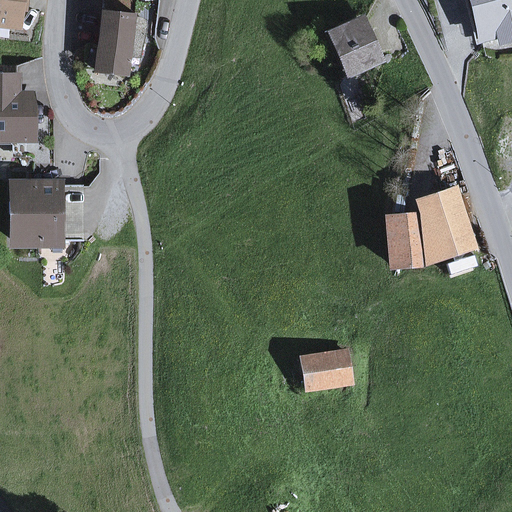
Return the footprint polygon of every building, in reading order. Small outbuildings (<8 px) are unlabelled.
[(0,0),(0,23),(32,29),(36,0),(0,0)] [(511,0),(479,0),(488,42),(511,37),(511,0)] [(147,5),(111,3),(106,67),(143,70),(147,5)] [(394,59),(373,7),(330,24),(351,75),(394,59)] [(30,71),(0,70),(0,139),(45,140),(46,89),(30,89),(30,71)] [(70,185),(70,177),(20,180),(24,249),(75,246),(75,232),(95,231),(92,184),(70,185)] [(395,267),(436,265),(488,248),(465,183),(424,197),(426,210),(392,211),(395,267)] [(356,341),(304,352),(314,394),(365,383),(356,341)]
